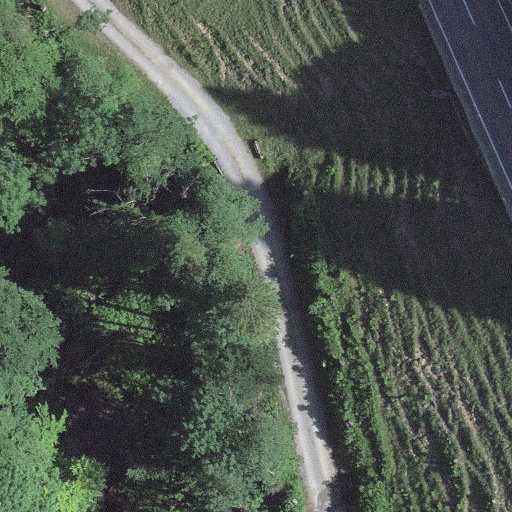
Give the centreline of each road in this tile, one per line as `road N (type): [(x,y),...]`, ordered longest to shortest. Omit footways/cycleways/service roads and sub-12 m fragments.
road 1 (track): [(340,511),(246,169),(93,0)]
road 2 (secondary): [(463,0),(511,110)]
